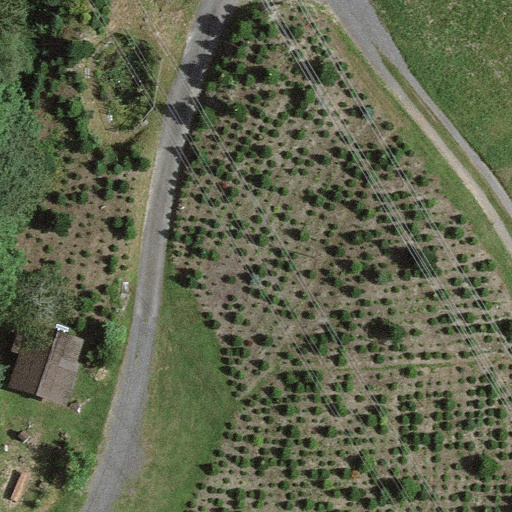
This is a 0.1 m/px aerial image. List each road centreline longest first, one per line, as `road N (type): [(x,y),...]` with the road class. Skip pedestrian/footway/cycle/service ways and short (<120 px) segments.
road 1 (track): [(95,511),(135,372),(167,167),(221,0)]
road 2 (track): [(511,222),(344,0)]
